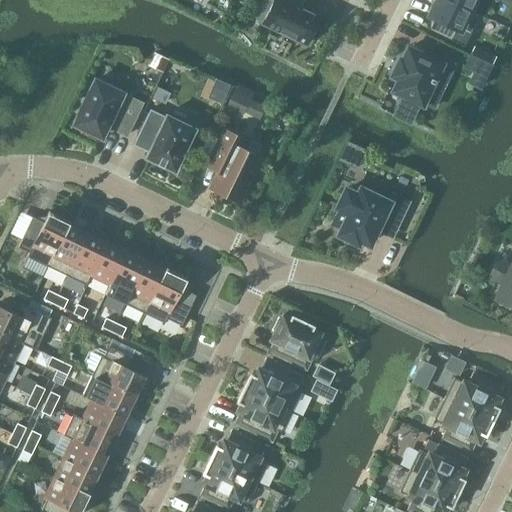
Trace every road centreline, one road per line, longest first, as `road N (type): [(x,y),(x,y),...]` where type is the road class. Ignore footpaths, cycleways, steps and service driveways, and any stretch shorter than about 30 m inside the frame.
road 1 (residential): [(148,511),(267,266)]
road 2 (residential): [(267,266),(75,175),(16,173)]
road 3 (residential): [(511,359),(376,300),(267,266)]
